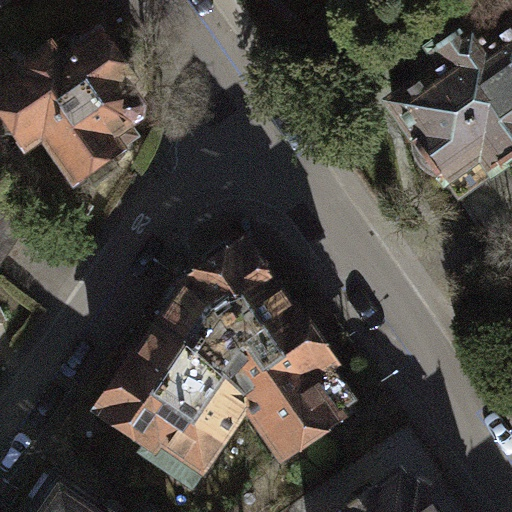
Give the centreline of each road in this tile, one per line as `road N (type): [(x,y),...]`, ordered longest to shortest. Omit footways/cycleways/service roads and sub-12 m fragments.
road 1 (residential): [(253,113),(511,481)]
road 2 (residential): [(253,113),(200,156),(0,440)]
road 3 (residential): [(173,0),(253,113)]
